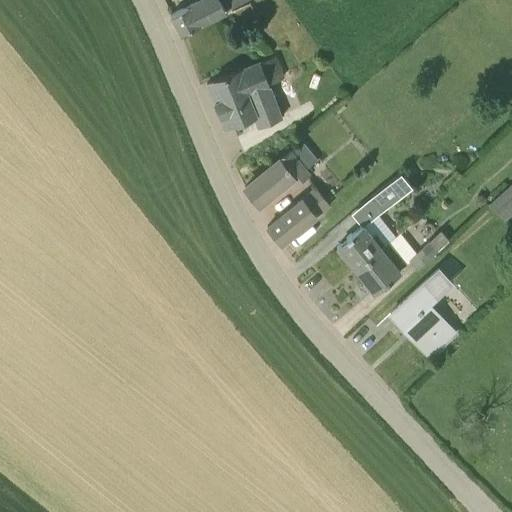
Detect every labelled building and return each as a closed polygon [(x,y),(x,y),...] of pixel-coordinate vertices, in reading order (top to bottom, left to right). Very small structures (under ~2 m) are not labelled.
[(194,0),(190,3),(170,13),(180,32),(243,0),(194,0)] [(282,116),(270,86),(269,85),(268,83),(284,76),(276,54),(208,82),(222,116),(229,113),(233,124),(256,115),(260,126),(282,116)] [(317,159),(302,140),(291,149),(290,148),(280,157),(244,187),(257,203),(289,176),(295,184),(310,172),(306,168),(317,159)] [(400,172),(370,196),(381,210),(412,186),(400,172)] [(501,217),(511,206),(511,183),(502,193),(489,205),(501,217)] [(281,243),(316,215),(315,214),(329,203),(316,187),(267,226),(281,243)] [(372,234),(364,224),(361,226),(336,246),(354,268),(385,244),(375,231),(372,234)] [(447,239),(439,230),(408,258),(416,269),(447,239)] [(399,268),(406,262),(388,241),(385,244),(354,268),(372,291),(400,268),(399,268)] [(456,329),(430,302),(451,283),(438,268),(390,312),(402,326),(403,325),(430,353),(456,329)]
